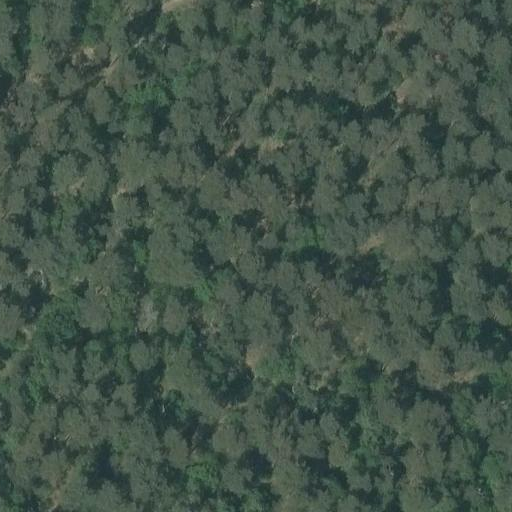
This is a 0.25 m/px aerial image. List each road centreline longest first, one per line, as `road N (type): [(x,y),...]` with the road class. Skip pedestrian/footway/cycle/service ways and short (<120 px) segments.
road 1 (track): [(0,373),(129,343),(330,393),(511,411)]
road 2 (track): [(114,344),(141,197),(137,103),(119,0)]
